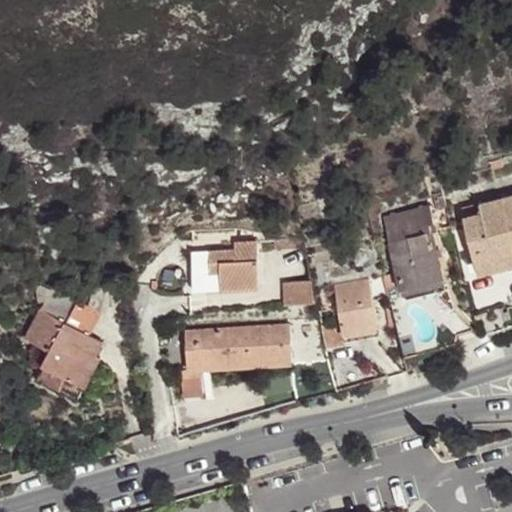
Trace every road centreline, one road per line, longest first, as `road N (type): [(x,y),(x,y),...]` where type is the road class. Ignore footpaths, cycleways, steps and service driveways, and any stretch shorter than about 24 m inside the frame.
road 1 (secondary): [(269,439),(23,511)]
road 2 (secondary): [(511,367),(269,439)]
road 3 (secondary): [(269,439),(511,402)]
